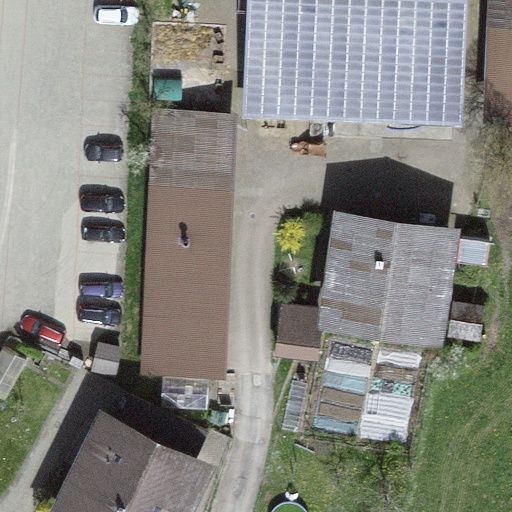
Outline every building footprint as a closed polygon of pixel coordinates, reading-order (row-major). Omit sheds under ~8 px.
[(457,0),(256,0),(252,106),(337,110),(338,87),(453,92),(457,0)] [(157,111),(146,368),(211,372),(222,114),(157,111)] [(448,232),(343,216),(329,307),(434,327),(448,232)] [(276,348),(316,354),(322,308),(282,303),(276,348)] [(477,333),(481,307),(455,303),(451,329),(477,333)] [(102,343),(89,365),(107,376),(120,353),(102,343)] [(0,352),(0,395),(3,397),(26,358),(4,345),(0,352)] [(208,376),(162,374),(161,405),(206,407),(208,376)] [(198,427),(130,393),(70,511),(166,511),(190,462),(182,458),(198,427)]
